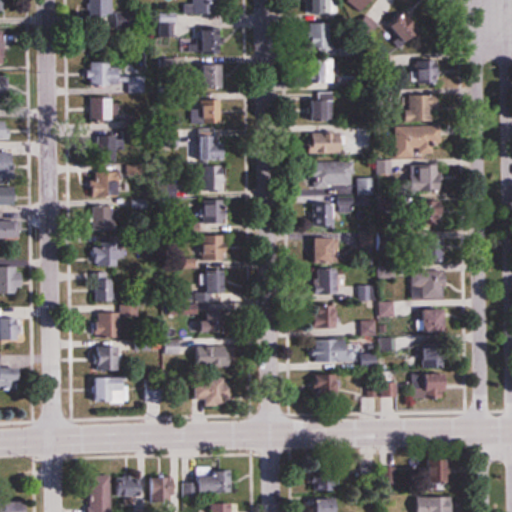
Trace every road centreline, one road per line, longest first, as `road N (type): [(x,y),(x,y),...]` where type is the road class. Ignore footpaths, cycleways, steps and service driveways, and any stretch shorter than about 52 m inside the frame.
road 1 (primary): [(511,429),(0,443)]
road 2 (residential): [(481,511),(472,0)]
road 3 (residential): [(52,511),(46,0)]
road 4 (residential): [(271,511),(267,0)]
road 5 (residential): [(511,304),(507,0)]
